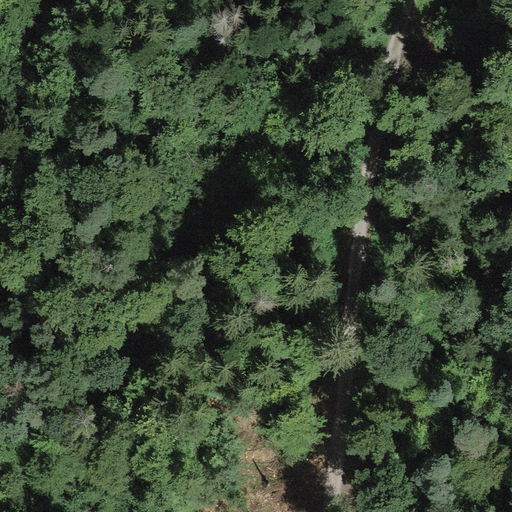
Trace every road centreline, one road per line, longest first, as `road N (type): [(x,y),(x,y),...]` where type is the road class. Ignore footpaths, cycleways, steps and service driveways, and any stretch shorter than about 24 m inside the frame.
road 1 (track): [(405,0),(361,220),(330,511)]
road 2 (track): [(0,230),(12,76),(37,0)]
